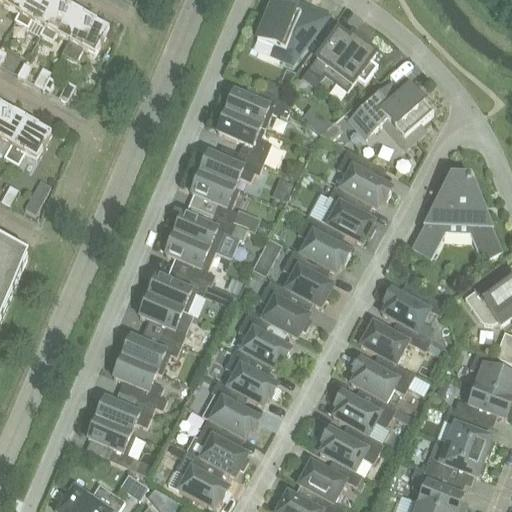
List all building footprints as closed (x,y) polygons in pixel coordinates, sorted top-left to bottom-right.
[(0,0),(0,8),(18,18),(28,0),(0,0)] [(43,32),(59,5),(49,0),(28,0),(18,18),(14,26),(28,33),(32,26),(43,32)] [(328,21),(304,11),(283,2),(280,10),(272,7),(270,12),(265,9),(257,28),(263,30),(257,44),(283,55),(279,63),(293,68),(328,21)] [(69,46),(84,20),(59,5),(43,32),(39,39),(53,47),(57,40),(69,46)] [(84,20),(69,46),(62,59),(76,67),(83,54),(95,61),(100,50),(102,51),(104,48),(102,47),(109,34),(84,20)] [(338,35),(327,49),(307,76),(320,85),(325,79),(347,96),(357,84),(364,89),(378,72),(370,66),(376,58),(366,51),(370,46),(356,35),(350,43),(338,35)] [(31,72),(24,68),(17,80),(19,82),(19,81),(24,84),(31,72)] [(287,74),(282,86),(288,88),(296,78),(287,74)] [(56,86),(49,82),(42,94),(44,96),(45,95),(49,98),(56,86)] [(349,125),(358,134),(366,144),(383,129),(392,139),(396,136),(408,150),(424,136),(420,131),(433,119),(432,117),(436,113),(424,99),(419,103),(410,93),(401,101),(390,89),(349,125)] [(226,117),(265,134),(272,118),(286,124),(290,115),(276,102),(261,96),(256,107),(234,97),(232,102),(230,100),(224,113),(227,114),(226,117)] [(0,143),(11,150),(26,124),(1,110),(0,111),(0,143)] [(261,145),(265,134),(226,117),(224,121),(221,120),(216,132),(219,133),(217,137),(243,148),(239,159),(263,169),(272,149),(261,145)] [(26,124),(11,150),(4,163),(18,171),(25,158),(37,165),(42,154),(44,155),(46,152),(44,151),(52,138),(26,124)] [(340,138),(332,129),(320,140),(331,146),(340,138)] [(340,194),(356,203),(377,215),(382,206),(385,208),(393,194),(365,179),(371,168),(348,155),(337,175),(347,181),(340,194)] [(258,181),(263,169),(239,159),(234,170),(208,159),(206,163),(204,162),(199,174),(201,175),(200,179),(235,193),(239,183),(250,188),(254,179),(258,181)] [(239,195),(235,193),(200,179),(198,182),(196,181),(190,193),(193,195),(191,199),(217,210),(213,220),(233,229),(237,218),(231,215),(239,195)] [(421,241),(437,250),(447,230),(469,231),(484,265),(501,258),(483,217),(480,200),(476,193),(471,189),(469,185),(466,181),(460,179),(455,180),(451,184),(421,241)] [(356,203),(340,194),(335,191),(324,211),(328,213),(321,227),(329,232),(362,250),(367,240),(370,242),(375,232),(373,230),(375,227),(350,214),(356,203)] [(25,213),(35,219),(42,208),(31,202),(25,213)] [(233,229),(213,220),(208,231),(182,220),(181,224),(178,223),(173,235),(175,237),(174,240),(216,258),(224,238),(239,245),(244,243),(248,235),(237,230),(233,229)] [(329,232),(321,227),(308,220),(297,240),(308,246),(300,259),(314,267),(336,279),(340,270),(343,272),(351,258),(323,242),(329,232)] [(207,277),(216,258),(174,240),(172,244),(170,242),(164,255),(167,256),(166,260),(191,271),(187,282),(207,291),(211,292),(215,281),(207,277)] [(0,326),(29,259),(0,242),(0,326)] [(282,252),(269,245),(263,256),(276,263),(282,252)] [(314,267),(300,259),(293,255),(282,275),(293,281),(285,294),(291,298),(321,314),(326,304),(328,305),(334,296),(331,294),(333,291),(308,277),(314,267)] [(414,277),(405,272),(399,284),(410,290),(415,280),(414,277)] [(501,278),(494,283),(465,304),(481,327),(484,329),(492,330),(495,329),(497,327),(500,331),(511,322),(511,287),(509,289),(501,278)] [(207,291),(187,282),(182,293),(156,282),(155,286),(152,285),(147,297),(150,298),(148,301),(188,318),(196,299),(202,302),(207,291)] [(291,298),(285,294),(270,286),(259,305),(270,311),(262,325),(270,329),(297,344),(302,335),(305,336),(310,326),(308,325),(310,321),(285,308),(291,298)] [(207,291),(202,302),(212,306),(217,295),(211,292),(207,291)] [(403,331),(417,338),(429,316),(440,322),(445,313),(444,309),(421,297),(415,308),(391,295),(383,309),(387,311),(382,319),(403,331)] [(187,319),(188,318),(148,301),(147,305),(144,304),(139,316),(141,317),(140,322),(150,326),(165,333),(161,343),(181,352),(186,341),(184,340),(192,321),(187,319)] [(270,329),(262,325),(248,317),(238,337),(248,343),(241,356),(256,365),(276,376),(281,367),(284,369),(291,355),(264,339),(270,329)] [(417,338),(403,331),(398,341),(373,328),(371,332),(369,330),(363,340),(366,341),(361,351),(394,369),(396,370),(408,348),(426,357),(432,346),(417,338)] [(495,363),(499,365),(511,369),(511,340),(504,338),(495,363)] [(181,352),(161,343),(156,354),(130,343),(129,347),(126,346),(121,358),(124,359),(122,363),(162,379),(170,360),(176,363),(181,352)] [(233,359),(236,354),(229,350),(226,355),(233,359)] [(256,365),(241,356),(236,354),(233,359),(225,373),(235,379),(228,392),(238,398),(263,412),(268,403),(271,405),(279,391),(251,376),(256,365)] [(499,365),(495,363),(477,356),(470,375),(477,378),(473,389),(511,403),(511,381),(495,375),(499,365)] [(161,380),(162,379),(122,363),(121,366),(118,365),(113,378),(115,379),(114,383),(139,394),(135,405),(155,413),(163,417),(167,405),(160,402),(164,393),(153,388),(157,378),(161,380)] [(396,370),(394,369),(388,379),(360,364),(352,378),(356,380),(351,389),(375,402),(386,408),(394,394),(404,400),(415,380),(396,370)] [(238,398),(228,392),(217,387),(211,398),(222,404),(210,426),(209,426),(228,437),(245,445),(249,436),(253,438),(260,424),(233,409),(238,398)] [(511,407),(511,403),(473,389),(472,388),(464,408),(458,406),(454,417),(471,423),(471,424),(476,426),(480,415),(505,425),(507,422),(509,423),(511,415),(511,410),(511,407)] [(386,408),(375,402),(370,413),(342,398),(334,412),(337,414),(333,422),(362,439),(368,441),(376,427),(386,433),(397,414),(386,408)] [(155,413),(135,405),(130,415),(105,404),(103,409),(100,407),(95,420),(98,421),(96,424),(136,441),(132,439),(136,429),(147,433),(155,413)] [(393,422),(411,432),(415,424),(416,424),(411,421),(397,414),(393,422)] [(454,417),(448,414),(444,425),(455,430),(448,448),(448,449),(484,463),(487,456),(489,457),(493,447),(491,446),(492,443),(467,434),(471,424),(471,423),(454,417)] [(127,461),(136,441),(96,424),(95,428),(92,427),(87,439),(90,440),(88,444),(114,455),(109,466),(129,475),(134,464),(127,461)] [(186,456),(200,464),(207,468),(235,483),(240,473),(243,475),(248,465),(246,464),(247,460),(223,447),(228,437),(209,426),(210,426),(208,425),(197,444),(194,443),(186,456)] [(368,441),(362,439),(357,449),(329,434),(321,448),(324,450),(320,458),(341,470),(355,477),(363,464),(373,469),(384,450),(368,441)] [(448,449),(448,448),(437,444),(425,475),(441,482),(447,484),(451,473),(476,483),(480,474),(482,474),(486,465),(484,464),(484,463),(448,449)] [(170,458),(182,464),(186,456),(174,450),(170,458)] [(207,468),(200,464),(186,456),(182,464),(176,476),(186,482),(179,496),(208,511),(215,511),(218,506),(222,508),(229,494),(201,478),(207,468)] [(355,477),(341,470),(335,481),(311,467),(309,471),(306,469),(301,479),(304,480),(298,490),(314,499),(334,509),(346,487),(356,493),(363,481),(355,477)] [(425,475),(416,471),(411,482),(415,484),(411,493),(423,497),(419,507),(431,511),(463,511),(465,507),(461,506),(463,502),(437,492),(441,482),(425,475)] [(134,488),(125,482),(117,495),(125,501),(134,488)] [(121,511),(125,507),(111,497),(102,511),(74,492),(60,511),(121,511)] [(146,504),(153,511),(174,511),(178,509),(153,495),(146,504)] [(339,511),(334,509),(314,499),(308,509),(287,498),(286,501),(283,500),(278,509),(280,511),(279,511),(339,511)]
